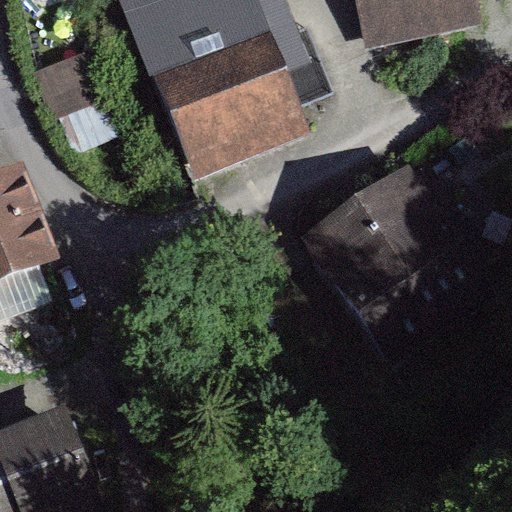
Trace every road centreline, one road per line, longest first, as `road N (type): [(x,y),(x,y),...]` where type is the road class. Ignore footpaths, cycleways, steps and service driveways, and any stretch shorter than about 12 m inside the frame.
road 1 (unclassified): [(0,65),(32,149),(106,255),(262,197),(511,71)]
road 2 (track): [(379,511),(350,381),(262,197)]
road 3 (track): [(139,511),(106,255)]
